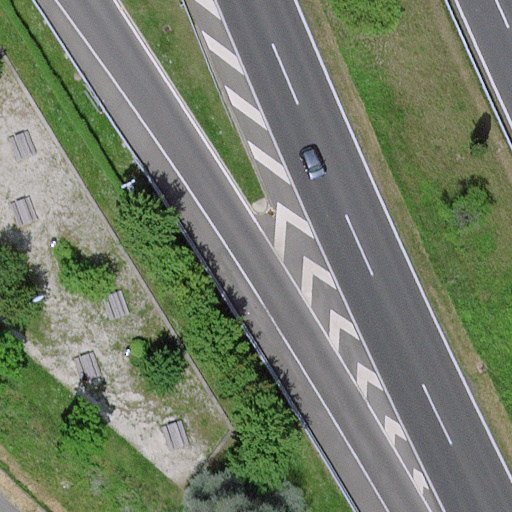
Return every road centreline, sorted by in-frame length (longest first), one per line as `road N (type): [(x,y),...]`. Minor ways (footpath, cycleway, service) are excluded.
road 1 (motorway): [(81,0),(428,511)]
road 2 (motorway): [(253,0),(484,511)]
